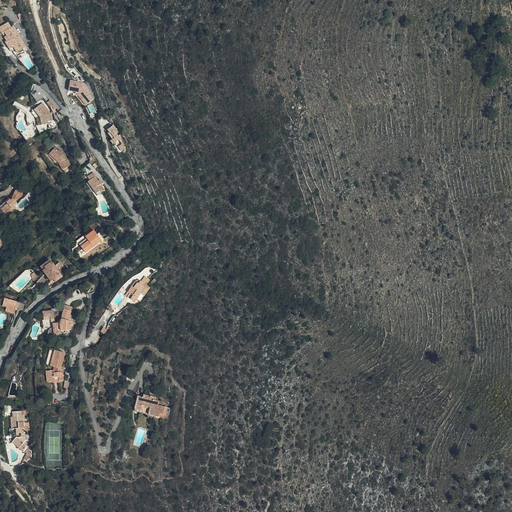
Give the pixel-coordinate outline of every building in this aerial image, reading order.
[(14,54),(22,49),(18,41),(20,38),(13,27),(11,28),(8,23),(0,28),(0,30),(2,34),(4,33),(10,42),(7,43),(8,44),(12,50),(14,54)] [(92,93),(84,83),(70,81),(69,91),(76,92),(80,93),(84,98),(83,99),(87,104),(94,99),(90,94),(92,93)] [(32,93),(36,102),(47,97),(43,88),(32,93)] [(86,105),(87,104),(83,99),(84,98),(80,93),(76,92),(76,95),(78,95),(86,105)] [(56,109),(50,100),(47,103),(51,108),(52,111),(54,110),(55,111),(56,109)] [(31,113),(36,120),(37,120),(38,126),(49,124),(48,121),(53,121),(51,114),(42,103),(31,113)] [(28,126),(36,120),(31,113),(29,111),(26,114),(26,115),(27,122),(28,126)] [(122,151),(125,149),(120,135),(118,136),(116,134),(118,132),(113,126),(107,130),(110,134),(109,135),(112,140),(111,141),(113,145),(119,140),(121,144),(121,145),(119,147),(122,151)] [(56,137),(61,133),(57,128),(52,131),(56,137)] [(55,149),(49,154),(58,163),(59,163),(62,170),(71,165),(68,160),(67,161),(65,162),(62,156),(64,155),(60,150),(58,151),(55,149)] [(58,163),(49,154),(48,155),(56,164),(58,163)] [(97,196),(104,191),(100,185),(102,183),(99,180),(98,181),(95,177),(96,177),(93,173),(87,177),(90,181),(88,182),(97,196)] [(20,198),(22,193),(16,190),(12,198),(10,200),(9,198),(5,202),(7,204),(1,209),(7,217),(14,211),(11,208),(17,203),(16,201),(20,198)] [(101,241),(97,235),(94,231),(92,229),(85,235),(87,239),(80,245),(86,253),(93,247),(94,247),(93,246),(95,244),(96,245),(98,243),(101,241)] [(53,279),(60,273),(49,260),(40,267),(50,281),(53,279)] [(63,277),(60,273),(53,279),(55,283),(63,277)] [(145,276),(141,282),(144,284),(150,288),(152,285),(150,283),(152,281),(145,276)] [(150,288),(144,284),(142,286),(138,283),(137,283),(134,288),(131,287),(128,292),(130,294),(127,297),(135,303),(137,299),(140,301),(150,288)] [(15,308),(17,309),(19,303),(19,302),(5,298),(3,307),(7,308),(5,312),(14,314),(15,310),(15,308)] [(72,308),(65,306),(61,323),(54,323),(53,324),(54,334),(61,334),(60,331),(70,330),(71,326),(71,322),(68,321),(72,308)] [(42,321),(43,329),(45,328),(47,328),(47,330),(49,330),(49,328),(52,328),(51,324),(51,322),(54,322),(53,311),(43,312),(44,320),(42,321)] [(60,353),(61,352),(50,349),(46,363),(48,366),(52,367),(51,371),(46,371),(47,383),(53,382),(54,381),(54,380),(59,379),(59,381),(63,381),(62,373),(59,372),(60,369),(64,354),(60,353)] [(151,399),(152,397),(143,395),(143,397),(138,396),(135,409),(140,410),(141,405),(150,408),(148,414),(164,419),(164,418),(167,408),(167,407),(158,405),(159,401),(156,401),(151,399)] [(11,417),(11,429),(16,429),(16,437),(12,442),(23,452),(27,447),(23,443),(25,440),(25,432),(24,432),(23,422),(22,415),(21,415),(21,411),(12,412),(12,417),(11,417)]
